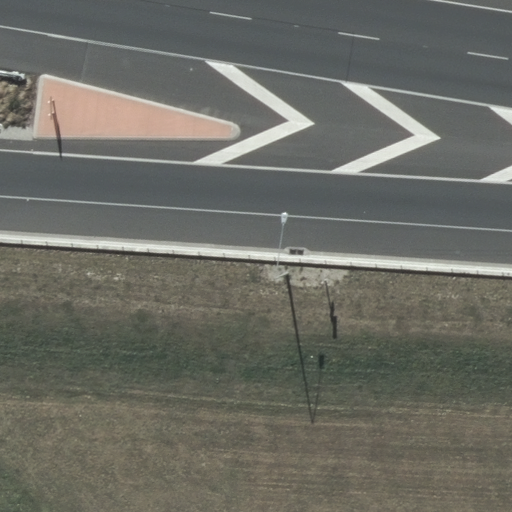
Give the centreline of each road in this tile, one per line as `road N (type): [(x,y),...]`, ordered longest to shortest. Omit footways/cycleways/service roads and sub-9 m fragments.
road 1 (motorway): [(511,202),(0,171)]
road 2 (motorway): [(511,58),(138,0)]
